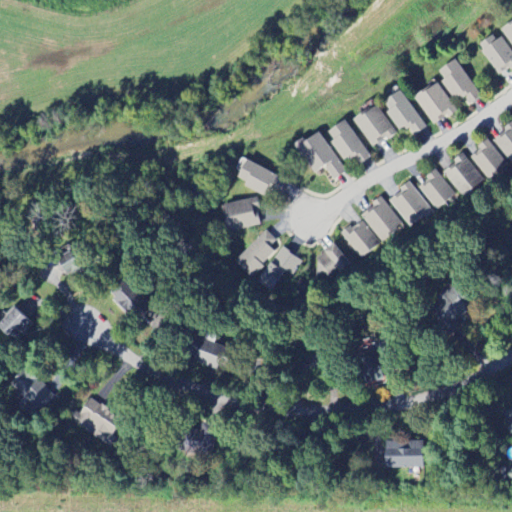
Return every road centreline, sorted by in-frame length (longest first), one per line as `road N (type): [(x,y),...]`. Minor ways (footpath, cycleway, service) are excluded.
road 1 (residential): [(511,347),(410,399),(301,410),(182,391),(72,323)]
road 2 (residential): [(511,87),(478,116),(285,232)]
